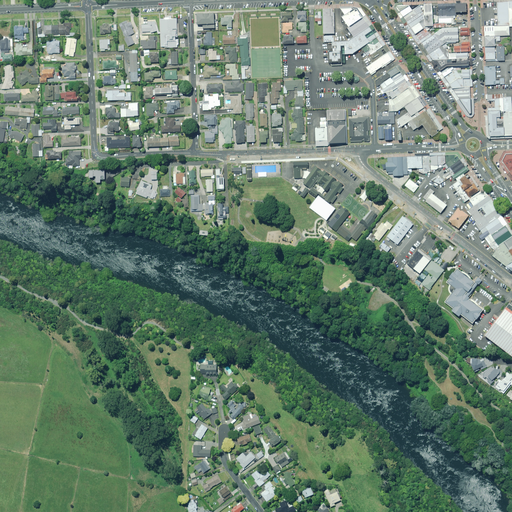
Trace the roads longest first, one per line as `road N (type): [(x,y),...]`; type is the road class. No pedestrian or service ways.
road 1 (residential): [(87,4),(97,154),(195,153)]
road 2 (residential): [(195,153),(358,150)]
road 3 (residential): [(189,1),(195,153)]
road 4 (secondary): [(384,10),(472,134)]
